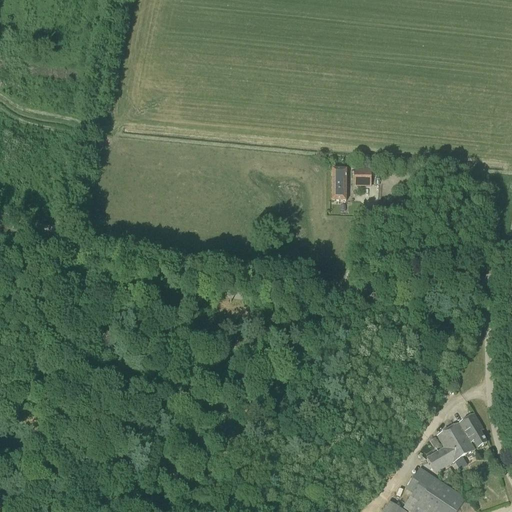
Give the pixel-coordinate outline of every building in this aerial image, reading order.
[(346,202),(346,170),(332,170),(332,202),(346,202)] [(371,187),(372,171),(354,170),(353,187),(371,187)] [(473,442),(477,449),(486,444),(480,433),(484,431),(474,416),(437,438),(444,449),(427,459),(435,474),(474,452),(470,444),(473,442)] [(429,442),(434,450),(440,446),(435,438),(429,442)] [(413,494),(403,509),(407,511),(458,511),(466,500),(420,469),(407,490),(413,494)] [(450,469),(439,476),(443,483),(454,476),(450,469)]
